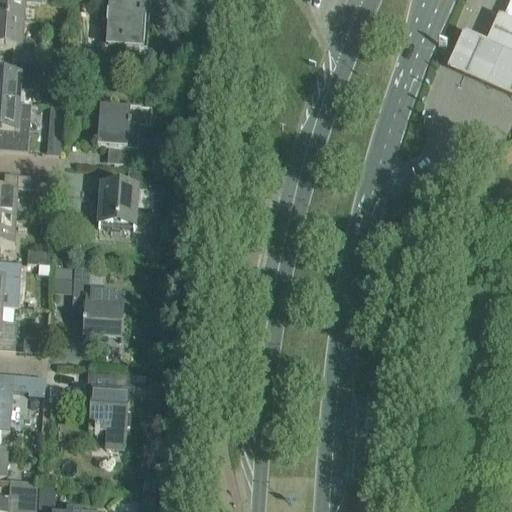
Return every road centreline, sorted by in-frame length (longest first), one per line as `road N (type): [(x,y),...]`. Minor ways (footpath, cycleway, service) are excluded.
road 1 (secondary): [(368,0),(303,157),(272,278),(260,511)]
road 2 (secondary): [(325,511),(368,201),(440,0)]
